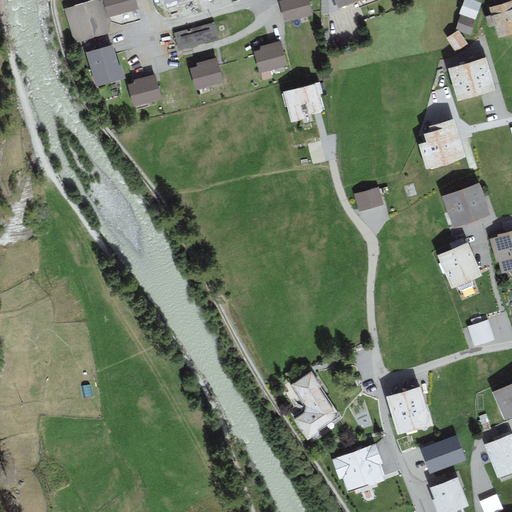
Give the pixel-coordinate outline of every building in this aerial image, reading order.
[(128,0),(100,0),(108,23),(133,15),(128,0)] [(310,0),(282,0),(290,22),(315,14),(310,0)] [(334,0),(338,8),(360,0),(334,0)] [(481,5),(465,0),(459,15),(475,20),(481,5)] [(511,0),(498,5),(488,8),(490,15),(485,17),(488,29),(494,27),(498,39),(511,34),(511,0)] [(89,3),(64,12),(72,35),(97,27),(89,3)] [(475,20),(461,19),(456,29),(470,36),(475,20)] [(215,23),(173,34),(178,51),(220,39),(215,23)] [(468,45),(458,31),(447,39),(455,52),(468,45)] [(278,41),(253,49),(261,73),(286,64),(278,41)] [(110,53),(85,62),(93,85),(118,76),(110,53)] [(213,56),(188,65),(196,88),(221,80),(213,56)] [(486,58),(447,69),(455,103),(480,96),(495,91),(486,58)] [(152,74),(127,83),(135,106),(160,98),(152,74)] [(314,83),(282,93),(291,124),(324,114),(314,83)] [(453,118),(428,127),(429,132),(422,134),(423,136),(425,142),(417,145),(425,170),(465,158),(453,118)] [(474,180),(439,193),(454,230),(488,217),(474,180)] [(379,188),(355,193),(358,209),(358,212),(382,207),(381,202),(379,188)] [(498,237),(491,239),(496,262),(498,262),(501,273),(511,270),(511,231),(497,235),(498,237)] [(450,241),(452,248),(466,242),(464,236),(450,241)] [(461,245),(438,255),(451,286),(475,276),(461,245)] [(488,320),(468,326),(475,346),(494,339),(488,320)] [(340,418),(310,372),(285,388),(303,413),(293,420),(306,441),(340,418)] [(511,379),(491,388),(504,416),(511,412),(511,379)] [(386,391),(397,429),(432,419),(421,382),(386,391)] [(511,430),(484,441),(497,474),(511,467),(511,430)] [(463,459),(455,438),(422,450),(430,471),(463,459)] [(375,440),(332,456),(345,492),(388,476),(375,440)] [(443,511),(465,504),(456,480),(432,489),(440,511),(443,511)] [(499,493),(481,498),(485,511),(492,511),(503,509),(499,493)]
